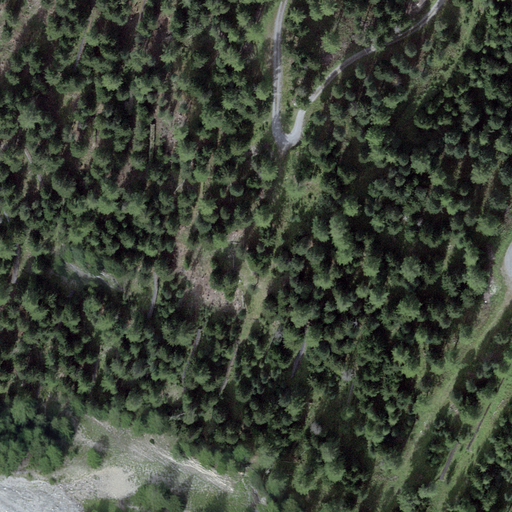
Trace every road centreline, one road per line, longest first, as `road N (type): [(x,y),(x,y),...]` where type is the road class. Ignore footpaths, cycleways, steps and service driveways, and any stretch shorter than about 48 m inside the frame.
road 1 (track): [(439,0),(410,29),(341,64),(305,104),(289,141),(276,133),(274,117),(283,0)]
road 2 (track): [(408,464),(511,283)]
